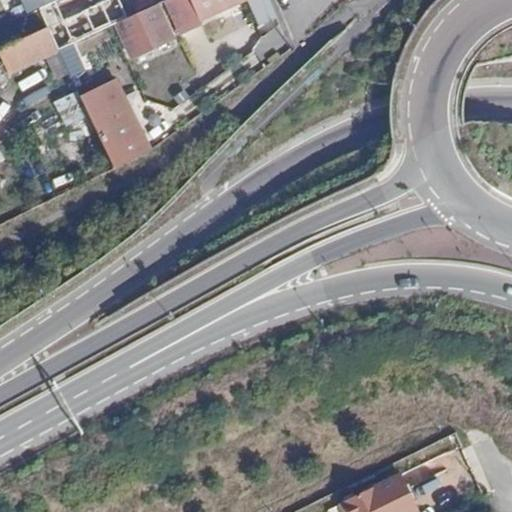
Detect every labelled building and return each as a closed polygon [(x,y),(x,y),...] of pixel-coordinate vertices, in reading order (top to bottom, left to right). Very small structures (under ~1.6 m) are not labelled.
[(17,0),(23,13),(50,0),(17,0)] [(246,0),(258,26),(277,18),(269,0),(168,0),(165,2),(171,13),(191,4),(199,23),(245,0),(246,0)] [(65,21),(47,29),(55,45),(118,16),(111,1),(65,21)] [(57,2),(39,11),(47,29),(65,21),(57,2)] [(159,5),(114,26),(130,59),(174,38),(159,5)] [(55,45),(47,29),(0,50),(0,56),(9,75),(42,60),(52,83),(69,75),(58,51),(55,45)] [(72,80),(88,73),(76,43),(59,50),(72,80)] [(114,169),(150,150),(115,79),(79,96),(114,169)] [(381,485),(374,488),(383,509),(387,507),(391,504),(381,485)] [(383,509),(374,488),(338,505),(341,511),(389,511),(387,507),(383,509)]
